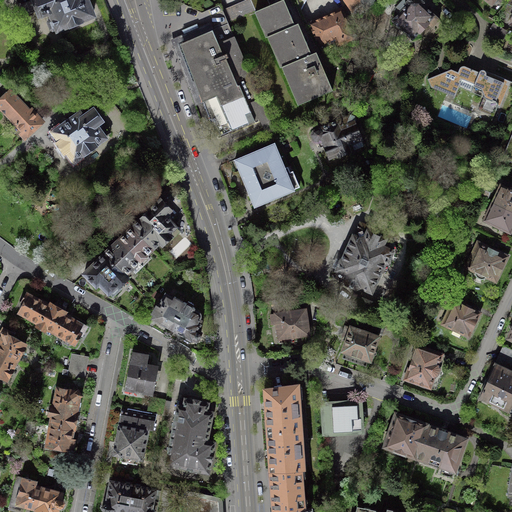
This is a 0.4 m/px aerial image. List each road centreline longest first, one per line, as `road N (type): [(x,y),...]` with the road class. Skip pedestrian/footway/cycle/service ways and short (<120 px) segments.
road 1 (secondary): [(238,369),(218,245),(126,0)]
road 2 (residential): [(238,369),(303,366),(451,413),(511,290)]
road 3 (residential): [(79,511),(119,316)]
road 4 (secondary): [(248,511),(238,369)]
